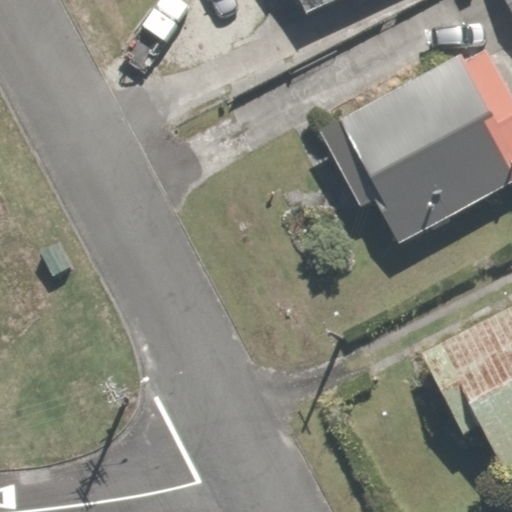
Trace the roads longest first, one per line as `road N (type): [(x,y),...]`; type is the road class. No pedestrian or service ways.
road 1 (residential): [(262,457),(20,0)]
road 2 (residential): [(23,511),(189,484),(262,457)]
